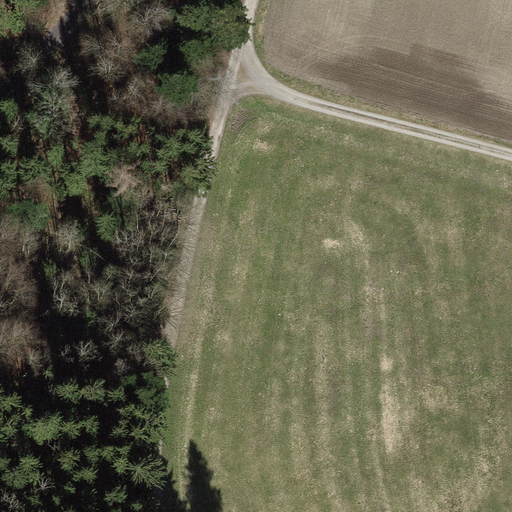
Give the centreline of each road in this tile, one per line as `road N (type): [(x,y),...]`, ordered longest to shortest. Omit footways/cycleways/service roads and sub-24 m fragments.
road 1 (track): [(254,0),(160,389),(160,511)]
road 2 (track): [(230,82),(511,157)]
road 3 (track): [(0,92),(71,28),(85,0)]
